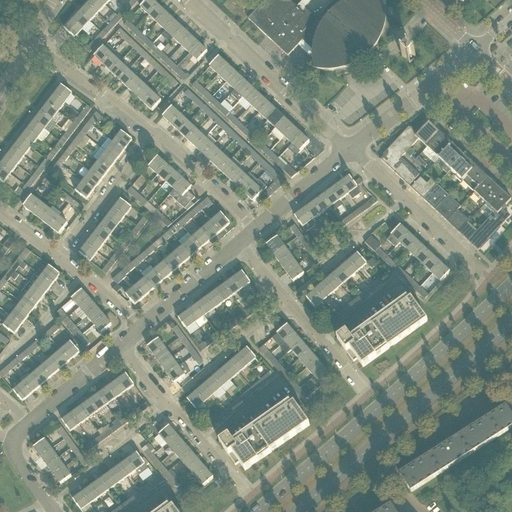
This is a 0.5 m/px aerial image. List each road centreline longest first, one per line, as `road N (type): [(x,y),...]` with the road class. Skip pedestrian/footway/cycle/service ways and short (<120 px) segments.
road 1 (primary): [(511,284),(257,511)]
road 2 (primary): [(298,511),(511,323)]
road 3 (residential): [(366,394),(248,495),(168,405)]
road 4 (residential): [(348,151),(188,0)]
road 5 (tertiary): [(348,151),(474,50)]
road 6 (residential): [(168,405),(50,510)]
road 7 (residential): [(404,201),(288,307)]
road 8 (residential): [(60,261),(154,137)]
road 9 (residential): [(154,137),(27,48)]
road 10 (residential): [(288,307),(168,405)]
road 11 (residential): [(256,232),(154,137)]
road 12 (tertiary): [(141,330),(238,247)]
road 13 (tertiary): [(256,232),(348,151)]
